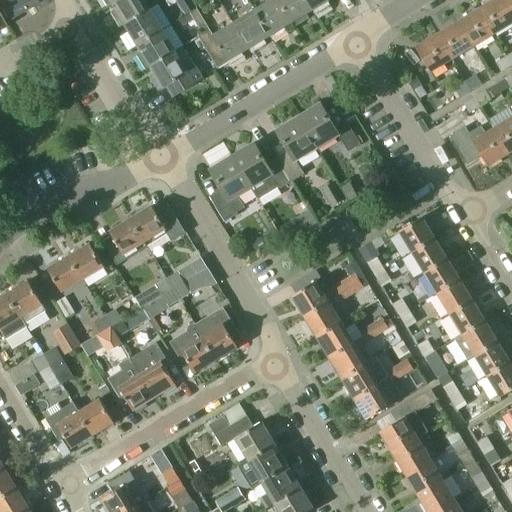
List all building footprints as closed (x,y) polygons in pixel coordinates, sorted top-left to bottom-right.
[(0,0),(0,16),(5,25),(39,4),(36,0),(0,0)] [(120,28),(125,25),(124,24),(149,9),(143,0),(116,0),(112,3),(112,4),(116,11),(111,13),(120,28)] [(181,0),(190,15),(198,9),(192,0),(181,0)] [(278,0),(272,0),(255,11),(270,35),(273,40),(288,31),(285,26),(292,22),(278,0)] [(306,0),(278,0),(292,22),(294,27),(309,18),(306,14),(313,10),(306,0)] [(306,0),(313,10),(316,14),(330,5),(327,1),(328,0),(306,0)] [(511,20),(499,0),(493,0),(477,10),(493,36),(511,24),(511,20)] [(511,0),(499,0),(511,20),(511,0)] [(133,49),(138,46),(162,31),(149,9),(124,24),(125,25),(129,31),(124,34),(133,49)] [(190,15),(202,33),(210,28),(206,23),(198,9),(190,15)] [(477,10),(456,23),(472,49),(493,36),(477,10)] [(255,11),(234,23),(252,53),(266,44),(263,39),(270,35),(255,11)] [(210,28),(202,33),(197,36),(218,69),(228,63),(230,66),(245,57),(242,53),(249,49),(252,53),(234,23),(214,35),(210,28)] [(456,23),(436,35),(451,61),(472,49),(456,23)] [(142,53),(137,56),(146,70),(151,67),(150,67),(175,52),(162,31),(138,46),(142,53)] [(451,61),(436,35),(415,48),(430,74),(451,61)] [(155,74),(149,77),(158,92),(168,86),(174,97),(202,80),(183,47),(175,52),(150,67),(151,67),(155,74)] [(511,67),(505,57),(495,63),(501,73),(511,67)] [(477,76),(465,84),(470,91),(482,84),(477,76)] [(465,84),(454,90),(459,98),(470,91),(465,84)] [(486,92),(474,99),(479,106),(490,99),(486,92)] [(479,106),(474,99),(463,105),(468,113),(479,106)] [(320,105),(298,118),(316,147),(337,135),(348,153),(360,145),(345,121),(334,127),(320,105)] [(511,116),(492,129),(508,154),(511,151),(511,116)] [(279,161),(292,182),(304,175),(295,160),(316,147),(298,118),(276,131),(289,154),(279,161)] [(508,154),(492,129),(485,133),(481,126),(469,134),(465,127),(449,137),(450,137),(467,165),(481,157),(487,167),(508,154)] [(254,144),(232,157),(250,187),(258,200),(280,187),(281,189),(292,182),(279,161),(268,167),(254,144)] [(250,187),(232,157),(210,171),(223,193),(212,201),(225,222),(238,214),(237,213),(244,208),(237,195),(250,187)] [(333,182),(321,189),(332,207),(344,200),(333,182)] [(152,206),(131,219),(148,247),(168,234),(172,241),(185,233),(168,206),(156,213),(152,206)] [(308,212),(301,216),(309,229),(316,224),(308,212)] [(400,231),(412,252),(435,238),(422,217),(400,231)] [(148,247),(131,219),(110,232),(115,240),(107,245),(118,264),(148,247)] [(412,252),(425,273),(448,259),(435,238),(412,252)] [(90,244),(70,256),(84,279),(104,267),(90,244)] [(84,279),(70,256),(48,269),(62,293),(84,279)] [(368,263),(374,275),(383,269),(376,258),(368,263)] [(201,259),(194,263),(200,273),(204,271),(207,269),(201,259)] [(425,273),(438,293),(460,280),(448,259),(425,273)] [(383,269),(374,275),(382,287),(391,282),(383,269)] [(179,273),(168,280),(174,289),(184,283),(179,273)] [(196,276),(184,283),(190,292),(190,293),(201,285),(196,276)] [(358,278),(345,285),(348,290),(351,288),(354,293),(363,287),(360,281),(358,278)] [(157,286),(163,296),(174,289),(168,280),(157,286)] [(438,293),(450,314),(473,300),(460,280),(438,293)] [(28,281),(8,294),(26,324),(47,311),(28,281)] [(316,281),(292,295),(305,316),(339,295),(336,291),(323,293),(316,281)] [(184,283),(174,289),(180,299),(190,293),(184,283)] [(345,285),(336,291),(339,296),(342,300),(354,293),(351,288),(348,290),(345,285)] [(174,289),(163,296),(169,305),(180,299),(174,289)] [(8,294),(0,298),(0,328),(6,339),(27,327),(25,324),(26,324),(8,294)] [(57,303),(66,319),(75,313),(66,298),(57,303)] [(392,304),(400,316),(409,311),(402,299),(392,304)] [(450,314),(463,335),(485,321),(473,300),(450,314)] [(328,302),(305,316),(317,337),(340,323),(328,302)] [(222,308),(195,324),(217,360),(237,348),(231,337),(238,333),(222,308)] [(118,311),(106,318),(112,327),(122,321),(122,320),(118,311)] [(409,311),(400,316),(407,328),(416,322),(409,311)] [(96,324),(102,333),(112,327),(106,318),(96,324)] [(382,319),(371,326),(374,331),(376,329),(379,334),(388,329),(382,319)] [(122,321),(112,327),(118,337),(129,330),(122,321)] [(463,335),(454,340),(466,361),(475,355),(498,342),(485,321),(463,335)] [(217,360),(195,325),(194,322),(189,325),(187,332),(170,342),(184,365),(189,362),(196,373),(217,360)] [(317,337),(330,357),(353,343),(340,323),(317,337)] [(51,333),(64,355),(80,345),(67,324),(51,333)] [(374,331),(371,326),(361,332),(366,341),(379,334),(376,329),(374,331)] [(102,333),(98,336),(104,346),(107,352),(122,344),(118,337),(112,327),(102,333)] [(353,343),(330,357),(342,377),(365,363),(365,364),(372,360),(365,348),(366,341),(363,336),(362,337),(353,343)] [(418,345),(425,358),(434,352),(427,339),(418,345)] [(475,355),(488,376),(510,363),(498,342),(475,355)] [(156,343),(131,358),(132,359),(134,363),(155,397),(176,385),(164,365),(168,363),(156,343)] [(55,349),(44,355),(50,364),(60,358),(55,349)] [(434,352),(425,358),(432,369),(441,363),(434,352)] [(34,361),(40,371),(50,364),(44,355),(34,361)] [(108,379),(116,392),(121,389),(134,410),(155,397),(134,363),(132,359),(131,358),(130,357),(118,364),(122,371),(108,379)] [(50,364),(40,371),(52,391),(63,385),(56,374),(66,368),(60,358),(50,364)] [(73,379),(60,358),(66,368),(56,374),(63,385),(73,379)] [(407,360),(395,367),(398,372),(400,370),(403,375),(412,369),(407,360)] [(365,363),(342,377),(354,398),(377,384),(365,363)] [(511,365),(510,363),(488,376),(500,397),(511,389),(511,365)] [(15,373),(21,383),(36,373),(30,364),(15,373)] [(395,367),(386,372),(388,377),(391,382),(392,381),(403,375),(400,370),(398,372),(395,367)] [(391,382),(388,377),(377,384),(354,398),(366,419),(389,405),(390,406),(402,399),(392,381),(391,382)] [(442,387),(450,399),(460,393),(452,381),(442,387)] [(380,433),(392,453),(417,439),(417,438),(426,433),(415,413),(437,400),(430,390),(391,415),(396,423),(380,433)] [(460,393),(450,399),(457,411),(466,405),(460,393)] [(100,399),(80,412),(94,434),(114,421),(100,399)] [(94,434),(80,412),(74,403),(48,419),(60,440),(66,437),(72,447),(94,434)] [(210,425),(216,435),(232,425),(225,415),(210,425)] [(236,439),(249,461),(276,445),(262,423),(255,428),(248,416),(232,425),(216,435),(223,447),(236,439)] [(472,433),(484,454),(493,448),(480,428),(472,433)] [(446,436),(452,446),(461,440),(456,431),(446,436)] [(392,453),(405,474),(430,459),(417,439),(392,453)] [(461,440),(452,446),(458,456),(468,451),(461,440)] [(262,481),(262,483),(289,467),(276,445),(249,461),(238,467),(251,488),(262,481)] [(493,448),(484,454),(491,466),(500,461),(493,448)] [(405,474),(417,495),(442,480),(430,459),(405,474)] [(266,509),(275,504),(302,488),(289,467),(262,483),(269,494),(260,499),(266,509)] [(0,472),(0,499),(18,489),(11,476),(6,468),(0,472)] [(163,474),(171,487),(180,481),(172,468),(163,474)] [(471,477),(478,487),(479,487),(487,482),(480,471),(471,477)] [(115,492),(103,499),(110,511),(128,511),(147,501),(130,473),(111,485),(115,492)] [(502,484),(508,495),(511,493),(511,478),(502,484)] [(417,495),(427,511),(436,511),(455,501),(442,480),(417,495)] [(170,487),(166,489),(172,499),(186,491),(180,481),(171,487),(170,487)] [(479,487),(478,487),(484,498),(493,493),(487,482),(479,487)] [(302,488),(275,504),(280,511),(311,511),(315,510),(302,488)] [(0,511),(24,511),(30,508),(18,489),(0,499),(0,511)] [(238,489),(228,495),(234,507),(245,500),(238,489)] [(225,511),(234,507),(228,495),(217,502),(223,511),(225,511)] [(153,511),(147,501),(128,511),(153,511)] [(436,511),(461,511),(455,501),(436,511)]
